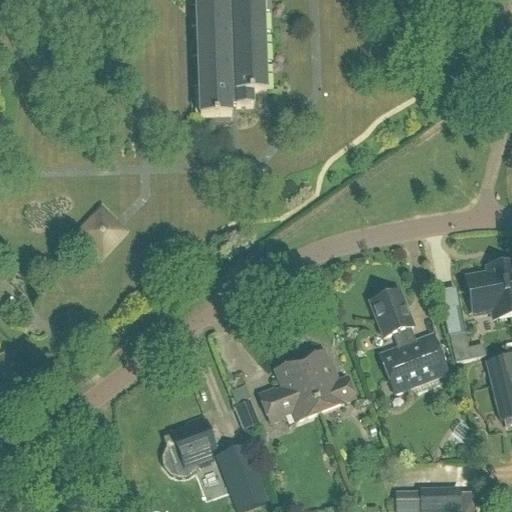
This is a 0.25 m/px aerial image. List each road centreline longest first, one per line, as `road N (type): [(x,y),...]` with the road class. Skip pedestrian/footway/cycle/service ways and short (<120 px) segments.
road 1 (unclassified): [(0,475),(250,283),(337,245),(482,222)]
road 2 (residential): [(482,222),(511,92)]
